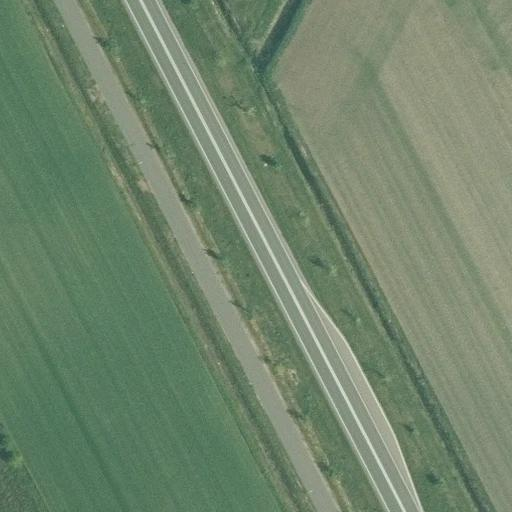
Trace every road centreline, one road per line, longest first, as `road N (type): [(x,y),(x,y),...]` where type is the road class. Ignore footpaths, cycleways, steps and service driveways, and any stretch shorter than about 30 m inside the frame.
road 1 (trunk): [(403,511),(139,0)]
road 2 (unclassified): [(326,511),(63,0)]
